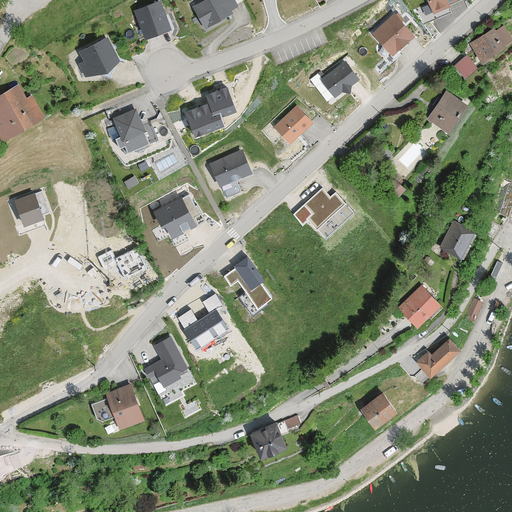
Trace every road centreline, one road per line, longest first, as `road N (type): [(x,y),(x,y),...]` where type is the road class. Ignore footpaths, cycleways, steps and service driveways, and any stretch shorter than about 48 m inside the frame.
road 1 (unclassified): [(0,427),(101,374),(224,238),(493,0)]
road 2 (residential): [(511,238),(493,243),(474,286),(430,335),(297,408),(214,437),(144,449),(79,449),(0,431)]
road 3 (residential): [(221,511),(337,481),(430,410),(459,372),(511,255)]
road 4 (residential): [(352,0),(202,68),(166,68)]
